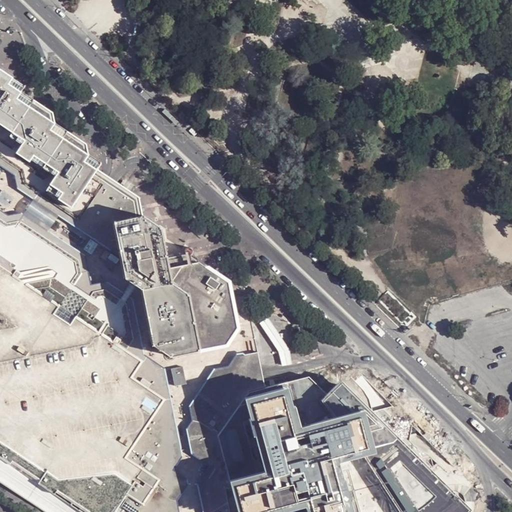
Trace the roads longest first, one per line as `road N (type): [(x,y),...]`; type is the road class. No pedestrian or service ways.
road 1 (tertiary): [(511,459),(34,0)]
road 2 (tertiary): [(6,0),(419,395)]
road 3 (residential): [(419,395),(428,417),(487,482),(492,511)]
road 4 (tertiary): [(419,395),(511,490)]
